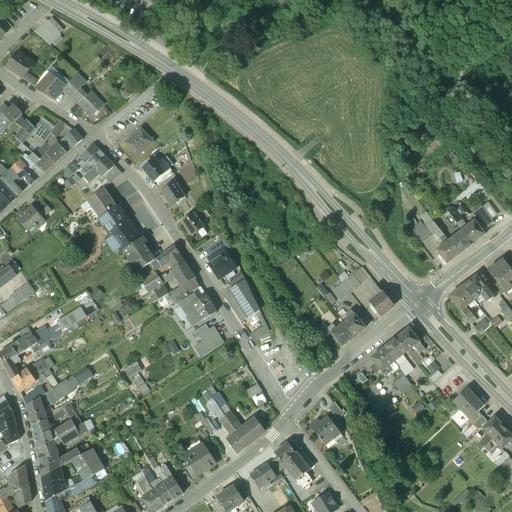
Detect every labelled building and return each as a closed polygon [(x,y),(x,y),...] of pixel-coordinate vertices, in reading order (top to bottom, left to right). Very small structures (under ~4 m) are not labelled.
[(45,20),(41,24),(53,36),(57,32),(45,20)] [(53,36),(41,24),(35,31),(49,45),(60,35),(57,32),(53,36)] [(60,35),(49,45),(53,48),(64,38),(60,35)] [(34,63),(17,52),(6,67),(24,79),(34,63)] [(54,77),(47,71),(43,74),(40,79),(35,88),(54,100),(62,91),(65,88),(53,79),(54,77)] [(86,83),(77,74),(65,88),(62,91),(67,95),(76,85),(80,89),(86,83)] [(128,83),(119,91),(127,100),(135,92),(128,83)] [(76,85),(67,95),(78,105),(78,104),(87,96),(80,89),(76,85)] [(104,105),(92,92),(87,96),(78,104),(90,117),(104,105)] [(0,134),(0,135),(1,135),(11,125),(15,121),(16,122),(19,118),(22,115),(12,104),(3,114),(1,115),(0,115),(0,134)] [(34,104),(26,112),(30,114),(38,106),(34,104)] [(25,123),(19,118),(16,122),(14,123),(23,129),(16,139),(22,144),(30,134),(35,130),(27,121),(25,123)] [(42,121),(38,126),(51,138),(55,133),(52,131),(42,121)] [(38,126),(35,130),(30,134),(45,145),(51,138),(38,126)] [(82,140),(74,130),(66,137),(69,141),(74,147),(82,140)] [(141,130),(126,143),(138,156),(153,142),(141,130)] [(66,137),(59,143),(62,146),(64,145),(69,141),(66,137)] [(70,151),(74,147),(69,141),(64,145),(70,151)] [(51,150),(51,151),(46,156),(50,160),(49,161),(53,166),(70,151),(64,145),(62,146),(59,143),(51,150)] [(46,146),(36,156),(41,161),(46,156),(51,151),(51,150),(46,146)] [(93,146),(80,157),(84,160),(76,167),(79,170),(85,164),(89,161),(99,151),(93,146)] [(99,151),(89,161),(85,164),(87,167),(88,166),(90,168),(94,165),(95,167),(106,157),(99,151)] [(36,156),(32,153),(28,158),(44,173),(44,174),(53,166),(49,161),(50,160),(46,156),(41,161),(36,156)] [(26,157),(25,158),(23,157),(20,160),(28,168),(31,165),(28,161),(29,159),(28,158),(26,157)] [(95,167),(84,177),(89,183),(100,174),(102,176),(98,179),(102,183),(106,180),(108,181),(112,178),(110,176),(118,170),(106,157),(95,167)] [(44,173),(29,159),(28,161),(31,165),(28,168),(36,177),(40,173),(41,175),(44,173)] [(8,172),(1,165),(0,166),(0,181),(3,184),(5,182),(8,186),(12,182),(12,183),(19,177),(21,180),(24,177),(31,185),(38,179),(36,177),(28,168),(20,160),(8,172)] [(161,168),(154,160),(143,169),(154,182),(155,181),(164,174),(165,173),(161,168)] [(76,172),(70,166),(65,170),(71,177),(76,172)] [(122,174),(118,170),(110,176),(112,178),(108,181),(110,184),(122,174)] [(164,174),(155,181),(159,186),(168,179),(164,174)] [(174,174),(168,179),(159,186),(163,190),(175,182),(175,183),(178,181),(174,174)] [(84,177),(78,182),(83,189),(90,184),(89,183),(84,177)] [(11,194),(0,182),(0,200),(1,202),(11,194)] [(12,183),(12,182),(8,186),(6,188),(11,193),(17,188),(12,183)] [(175,183),(175,182),(163,190),(161,191),(171,206),(185,197),(175,183)] [(17,188),(11,193),(16,198),(22,193),(17,188)] [(104,188),(87,202),(99,219),(117,206),(104,188)] [(11,194),(1,202),(0,203),(0,212),(16,199),(11,194)] [(151,212),(144,201),(132,210),(139,220),(151,212)] [(44,202),(39,206),(43,211),(48,207),(44,202)] [(34,209),(32,206),(17,218),(31,235),(39,228),(36,225),(43,219),(34,209)] [(43,211),(39,206),(34,209),(43,219),(52,212),(48,207),(43,211)] [(128,222),(117,206),(99,219),(110,235),(128,222)] [(474,221),(463,230),(473,244),(485,235),(481,230),(483,228),(485,231),(494,224),(481,207),(472,214),(478,222),(476,224),(474,221)] [(462,221),(452,208),(448,212),(457,224),(462,221)] [(421,215),(429,227),(434,223),(426,212),(421,215)] [(457,224),(448,212),(443,216),(453,228),(457,224)] [(204,228),(194,213),(181,222),(191,237),(204,228)] [(448,232),(439,219),(434,223),(443,235),(448,232)] [(137,236),(128,222),(110,235),(103,239),(113,253),(118,250),(119,251),(120,253),(124,250),(142,238),(140,234),(137,236)] [(443,235),(434,223),(429,227),(436,236),(439,239),(443,235)] [(411,233),(415,238),(422,232),(419,227),(411,233)] [(422,247),(436,236),(429,227),(422,232),(415,238),(422,247)] [(463,230),(449,241),(459,255),(473,244),(463,230)] [(212,239),(212,240),(215,244),(221,241),(218,236),(212,239)] [(215,244),(219,251),(222,249),(229,244),(226,237),(221,241),(215,244)] [(124,250),(124,251),(130,259),(131,258),(135,263),(133,264),(138,272),(155,261),(143,245),(146,243),(142,238),(124,250)] [(212,239),(202,246),(205,251),(215,244),(212,240),(212,239)] [(449,241),(436,251),(440,255),(443,260),(447,264),(459,255),(449,241)] [(215,244),(205,251),(209,257),(214,254),(219,251),(215,244)] [(155,261),(151,264),(154,268),(159,264),(161,267),(170,261),(180,255),(174,246),(155,261)] [(219,251),(214,254),(218,260),(226,254),(222,249),(219,251)] [(235,268),(226,254),(218,260),(210,265),(219,279),(235,268)] [(180,255),(170,261),(175,268),(184,262),(180,255)] [(511,272),(503,261),(488,272),(497,283),(505,293),(511,288),(511,272)] [(175,268),(172,270),(176,276),(175,276),(175,277),(181,286),(194,278),(190,272),(184,262),(175,268)] [(14,263),(10,266),(14,272),(18,269),(14,263)] [(151,264),(138,273),(142,277),(153,270),(152,269),(154,268),(151,264)] [(0,273),(0,288),(17,276),(14,272),(10,266),(5,270),(0,273)] [(172,270),(159,278),(163,284),(175,277),(175,276),(176,276),(172,270)] [(156,273),(141,282),(145,287),(149,284),(159,278),(156,273)] [(242,274),(229,283),(232,288),(237,285),(245,280),(242,274)] [(352,275),(342,283),(350,293),(361,285),(352,275)] [(476,276),(462,287),(474,301),(481,295),(487,302),(494,297),(476,276)] [(159,278),(149,284),(153,290),(163,284),(159,278)] [(181,286),(172,292),(177,299),(186,294),(199,286),(194,278),(181,286)] [(228,291),(247,320),(260,311),(245,280),(237,285),(232,288),(230,290),(228,291)] [(342,283),(331,290),(339,301),(350,293),(342,283)] [(505,293),(497,283),(493,287),(500,296),(505,293)] [(29,284),(12,296),(12,297),(18,305),(35,293),(29,284)] [(165,287),(154,293),(156,296),(158,300),(169,294),(165,287)] [(393,307),(377,287),(373,291),(378,297),(370,303),(373,307),(376,310),(381,316),(393,307)] [(474,301),(462,287),(450,297),(461,311),(466,308),(474,301)] [(98,301),(102,293),(94,289),(90,297),(98,301)] [(243,325),(247,320),(228,291),(225,298),(243,325)] [(186,294),(177,299),(179,303),(188,297),(186,294)] [(194,295),(189,298),(189,299),(181,305),(195,326),(216,313),(211,303),(206,296),(198,301),(194,295)] [(156,296),(148,301),(150,305),(158,300),(156,296)] [(511,311),(500,296),(495,300),(503,312),(502,313),(510,323),(511,322),(511,311)] [(12,297),(7,300),(8,302),(13,308),(18,305),(12,297)] [(188,297),(179,303),(181,305),(189,299),(189,298),(188,297)] [(8,302),(1,307),(1,308),(5,314),(13,308),(8,302)] [(472,313),(471,314),(466,308),(461,311),(472,324),(477,319),(472,313)] [(365,329),(351,311),(340,320),(343,324),(353,338),(365,329)] [(72,317),(59,325),(64,332),(78,323),(76,320),(75,321),(72,317)] [(484,318),(474,327),(478,332),(488,324),(484,318)] [(21,332),(16,324),(10,328),(12,331),(15,335),(18,334),(21,332)] [(327,329),(324,324),(317,329),(323,339),(331,334),(327,329)] [(353,338),(343,324),(336,329),(333,325),(327,329),(331,334),(334,337),(337,341),(342,347),(353,338)] [(54,338),(64,332),(59,325),(49,331),(54,338)] [(251,337),(254,342),(270,332),(267,325),(251,337)] [(27,341),(33,338),(27,328),(21,332),(18,334),(22,340),(25,338),(27,341)] [(223,344),(213,328),(200,336),(203,341),(210,352),(223,344)] [(48,329),(33,338),(37,344),(39,347),(46,343),(53,339),(54,338),(49,331),(48,329)] [(413,334),(409,329),(397,338),(407,352),(414,347),(419,354),(425,350),(419,342),(416,338),(413,334)] [(12,331),(4,336),(6,340),(15,335),(12,331)] [(22,340),(11,347),(18,356),(28,350),(37,344),(33,338),(27,341),(25,338),(22,340)] [(407,352),(397,338),(383,349),(394,363),(400,358),(407,352)] [(53,339),(46,343),(47,346),(48,347),(55,343),(53,339)] [(203,341),(195,346),(202,358),(210,352),(203,341)] [(37,344),(28,350),(32,356),(41,350),(39,347),(37,344)] [(11,347),(0,353),(0,357),(4,364),(4,365),(7,369),(13,365),(11,361),(18,356),(11,347)] [(394,363),(383,349),(371,358),(375,363),(370,367),(375,374),(380,370),(386,377),(391,373),(387,368),(394,363)] [(18,356),(11,361),(13,365),(20,361),(18,356)] [(403,363),(400,358),(394,363),(403,376),(405,377),(414,370),(407,360),(403,363)] [(141,396),(150,391),(139,372),(141,370),(135,361),(124,368),(141,396)] [(36,364),(27,369),(27,370),(34,380),(36,378),(43,374),(36,364)] [(19,375),(13,365),(7,369),(12,379),(19,375)] [(46,394),(26,407),(32,425),(47,420),(43,410),(74,391),(73,389),(93,377),(88,370),(88,371),(87,369),(84,368),(46,394)] [(34,380),(27,370),(19,375),(12,379),(19,392),(35,382),(34,380)] [(438,371),(429,379),(433,383),(442,375),(438,371)] [(368,381),(362,373),(357,377),(362,385),(368,381)] [(403,376),(393,383),(403,395),(413,387),(405,377),(403,376)] [(206,390),(214,400),(208,404),(216,416),(228,407),(212,385),(206,390)] [(258,385),(247,391),(251,398),(262,392),(258,385)] [(42,387),(23,400),(26,407),(46,394),(42,387)] [(484,406),(468,389),(454,402),(461,410),(452,418),(461,428),(468,421),(478,412),(484,406)] [(450,397),(441,405),(445,410),(454,402),(450,397)] [(0,418),(11,411),(7,402),(0,406),(0,418)] [(343,415),(335,404),(329,408),(337,420),(343,415)] [(78,418),(71,406),(64,409),(67,414),(71,421),(75,428),(84,424),(80,417),(78,418)] [(64,409),(47,420),(48,423),(51,421),(52,423),(67,414),(64,409)] [(11,411),(0,418),(0,434),(2,433),(15,425),(11,411)] [(230,412),(225,416),(232,425),(234,423),(237,421),(230,412)] [(478,412),(468,421),(472,426),(473,424),(482,416),(478,412)] [(215,419),(213,416),(202,423),(210,434),(221,427),(215,419)] [(232,425),(225,416),(220,419),(227,429),(230,427),(232,425)] [(482,416),(473,424),(477,429),(486,421),(482,416)] [(340,432),(328,417),(312,429),(320,439),(319,440),(322,443),(322,442),(324,444),(340,432)] [(248,423),(237,432),(248,446),(258,438),(264,431),(254,418),(247,423),(248,423)] [(504,428),(494,418),(483,429),(492,439),(504,428)] [(47,420),(32,425),(37,446),(54,441),(72,430),(75,428),(71,421),(55,430),(57,433),(52,435),(48,423),(47,420)] [(75,428),(72,430),(76,439),(88,432),(84,424),(75,428)] [(15,425),(2,433),(5,438),(1,441),(6,447),(7,447),(19,440),(15,425)] [(230,427),(227,429),(232,435),(237,432),(234,427),(232,429),(230,427)] [(489,442),(483,448),(487,452),(497,444),(502,450),(508,444),(507,444),(511,439),(511,437),(504,428),(492,439),(489,442)] [(54,441),(37,446),(41,456),(39,457),(40,461),(57,456),(59,455),(55,445),(62,443),(64,446),(76,439),(72,430),(54,441)] [(248,446),(237,432),(232,435),(227,440),(238,454),(248,446)] [(340,432),(324,444),(327,449),(343,437),(340,432)] [(485,438),(479,443),(483,448),(489,442),(485,438)] [(296,454),(288,443),(274,454),(278,458),(286,468),(296,481),(306,473),(310,470),(297,453),(296,454)] [(203,446),(186,457),(191,465),(198,476),(215,465),(203,446)] [(77,447),(61,458),(59,462),(57,456),(40,461),(39,462),(41,478),(59,467),(72,460),(81,454),(77,447)] [(93,448),(82,454),(93,474),(105,468),(93,448)] [(504,452),(496,459),(500,463),(507,456),(504,452)] [(82,454),(81,454),(72,460),(82,479),(84,481),(91,477),(94,475),(93,474),(82,454)] [(158,468),(152,458),(149,460),(154,470),(158,468)] [(278,458),(272,461),(280,472),(286,468),(278,458)] [(280,472),(272,461),(267,465),(274,475),(280,472)] [(198,476),(191,465),(186,469),(192,480),(198,476)] [(267,465),(250,476),(258,489),(275,478),(274,475),(267,465)] [(25,466),(8,477),(13,486),(5,491),(8,496),(15,493),(28,486),(25,466)] [(173,477),(165,466),(163,467),(160,469),(168,480),(169,480),(170,481),(164,485),(173,500),(183,494),(179,488),(173,477)] [(59,467),(41,478),(46,502),(64,492),(59,467)] [(179,488),(192,480),(186,469),(173,477),(179,488)] [(306,473),(296,481),(303,490),(308,487),(309,488),(311,487),(309,485),(313,482),(306,473)] [(64,492),(66,497),(68,499),(99,483),(94,475),(91,477),(84,481),(83,482),(74,487),(64,492)] [(173,500),(164,485),(158,489),(157,487),(158,487),(150,475),(145,478),(163,507),(173,500)] [(81,480),(77,478),(71,481),(74,487),(83,482),(84,481),(82,479),(81,480)] [(154,511),(163,507),(145,478),(136,484),(145,498),(142,500),(144,503),(148,509),(149,511),(154,511)] [(241,485),(235,488),(242,498),(247,495),(241,485)] [(28,486),(15,493),(19,509),(31,502),(28,486)] [(235,487),(217,498),(225,511),(228,511),(244,502),(242,498),(235,488),(235,487)] [(46,502),(48,511),(73,511),(80,508),(79,506),(77,504),(74,506),(74,507),(65,510),(61,500),(66,497),(64,492),(46,502)] [(333,511),(337,509),(328,494),(313,504),(318,511),(333,511)] [(5,497),(0,500),(0,509),(1,511),(6,511),(12,509),(5,497)] [(86,505),(80,508),(82,511),(96,511),(91,502),(86,505)] [(133,511),(140,511),(135,503),(130,506),(133,511)]
